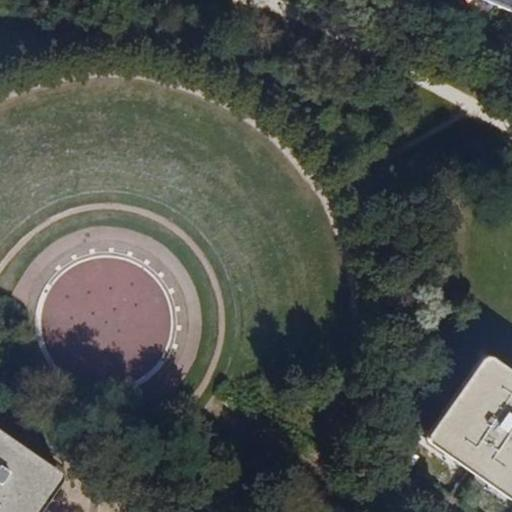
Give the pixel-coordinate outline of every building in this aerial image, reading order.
[(511,0),(480,0),(509,13),(511,4),(511,0)] [(111,294),(123,295),(123,299),(134,319),(121,326),(119,351),(95,365),(145,368),(168,355),(171,307),(145,262),(93,259),(22,300),(59,302),(57,324),(64,336),(64,339),(76,359),(77,330),(90,323),(83,310),(111,294)] [(485,355),(480,359),(470,373),(476,377),(488,360),(494,364),(497,361),(491,357),(487,355),(485,355)] [(511,371),(497,361),(494,364),(488,360),(476,377),(470,373),(433,427),(437,429),(433,435),(453,449),(451,452),(465,462),(462,465),(476,475),(478,472),(493,482),(494,479),(511,491),(511,371)] [(429,441),(431,443),(462,465),(465,462),(451,452),(453,449),(433,435),(437,429),(433,427),(429,432),(428,435),(428,438),(429,441)] [(48,469),(51,466),(0,430),(0,511),(36,511),(39,509),(20,496),(28,485),(40,493),(55,473),(48,469)] [(57,470),(51,466),(48,469),(55,473),(40,493),(47,498),(59,480),(60,477),(60,474),(59,472),(57,470)] [(476,475),(507,497),(511,499),(511,498),(511,491),(494,479),(493,482),(478,472),(476,475)] [(20,496),(39,509),(47,498),(28,485),(20,496)]
